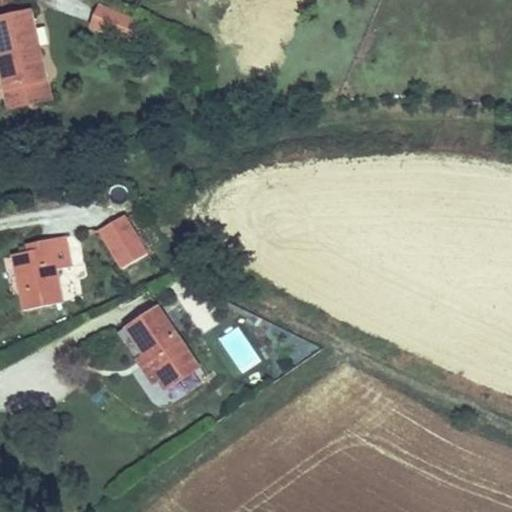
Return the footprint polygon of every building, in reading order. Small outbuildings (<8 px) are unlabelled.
[(0,24),(21,20),(16,0),(15,0),(0,3),(0,24)] [(128,37),(135,15),(97,2),(90,24),(128,37)] [(47,107),(28,18),(21,20),(0,24),(0,79),(8,116),(47,107)] [(155,262),(130,221),(103,237),(129,278),(155,262)] [(68,272),(65,242),(43,246),(44,257),(9,264),(19,314),(63,305),(57,275),(68,272)] [(154,402),(193,378),(154,318),(115,344),(154,402)] [(240,328),(221,339),(240,373),(259,363),(240,328)]
